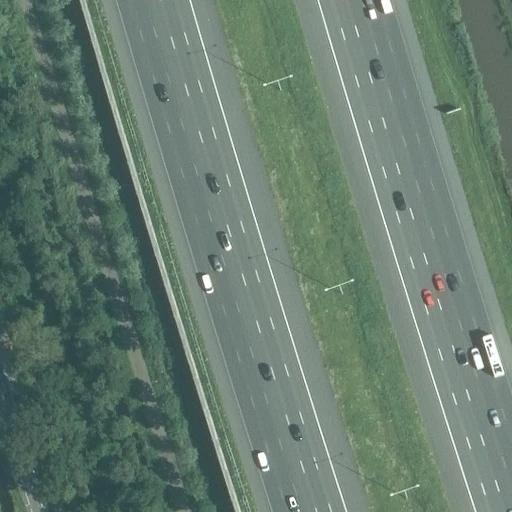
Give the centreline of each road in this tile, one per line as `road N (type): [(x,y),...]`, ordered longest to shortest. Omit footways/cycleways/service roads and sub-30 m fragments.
road 1 (motorway): [(154,0),(312,511)]
road 2 (motorway): [(511,500),(355,0)]
road 3 (tertiary): [(38,511),(0,395)]
